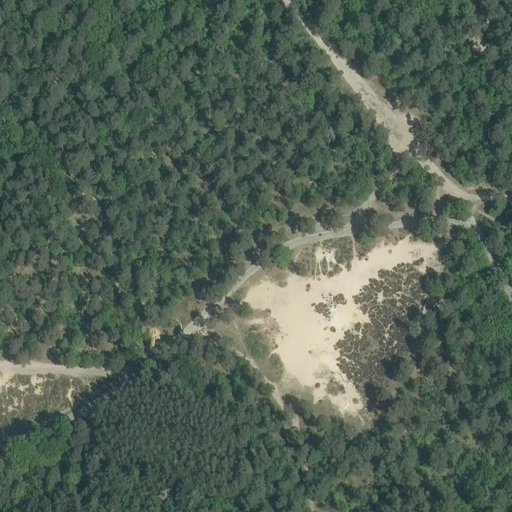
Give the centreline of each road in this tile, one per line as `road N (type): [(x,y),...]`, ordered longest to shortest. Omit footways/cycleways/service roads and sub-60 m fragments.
road 1 (track): [(209,310),(246,276),(303,247),(475,208)]
road 2 (unknown): [(284,0),(475,208)]
road 3 (track): [(0,472),(87,421),(209,310)]
